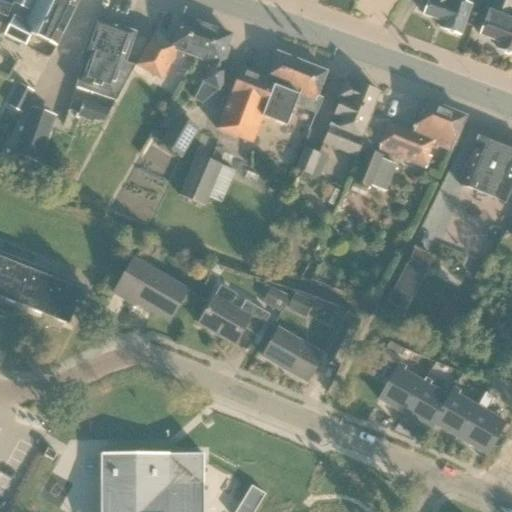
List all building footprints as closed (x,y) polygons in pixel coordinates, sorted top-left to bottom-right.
[(32,0),(29,9),(22,22),(13,17),(4,35),(25,46),(31,35),(55,47),(78,0),(32,0)] [(29,9),(32,0),(16,0),(16,3),(29,9)] [(428,0),(423,16),(443,23),(441,29),(460,36),(471,6),(453,0),(428,0)] [(511,55),(511,20),(509,20),(511,11),(511,0),(492,0),(487,17),(486,17),(479,36),(499,44),(497,50),(511,55)] [(0,36),(13,8),(0,2),(0,36)] [(116,102),(126,82),(134,66),(125,63),(136,32),(95,18),(80,62),(83,63),(75,88),(116,102)] [(195,57),(206,27),(181,18),(176,32),(174,31),(170,41),(154,33),(135,66),(162,79),(177,50),(195,57)] [(206,27),(195,57),(211,64),(202,82),(219,91),(230,69),(222,67),(228,50),(225,49),(230,36),(206,27)] [(316,97),(326,73),(276,53),(267,77),(241,67),(216,130),(250,144),(261,117),(286,127),(295,104),(297,107),(316,114),(322,99),(316,97)] [(344,80),(336,99),(340,100),(334,115),(343,119),(339,128),(330,125),(323,144),(357,158),(364,139),(361,138),(379,93),(356,84),(356,85),(344,80)] [(9,105),(23,113),(34,92),(19,84),(9,105)] [(91,99),(85,115),(111,125),(117,109),(91,99)] [(171,115),(177,105),(169,101),(164,111),(171,115)] [(425,101),(412,133),(388,124),(377,149),(425,169),(430,157),(427,156),(430,147),(436,150),(437,146),(451,152),(465,118),(425,101)] [(56,117),(30,108),(14,155),(39,164),(56,117)] [(159,145),(181,158),(199,128),(177,115),(159,145)] [(511,140),(481,128),(473,150),(459,185),(505,203),(511,184),(511,180),(510,179),(511,173),(511,140)] [(312,176),(321,155),(304,148),(295,169),(312,176)] [(385,193),(396,164),(381,158),(382,157),(366,151),(355,181),(385,193)] [(208,198),(221,204),(235,171),(195,154),(178,196),(205,207),(208,198)] [(0,291),(84,322),(98,283),(0,247),(0,291)] [(402,315),(432,258),(410,247),(381,304),(402,315)] [(187,291),(133,259),(113,293),(133,305),(134,302),(168,322),(187,291)] [(230,306),(237,295),(221,286),(214,297),(213,297),(197,324),(234,345),(244,328),(257,336),(269,315),(246,301),(240,312),(230,306)] [(290,298),(271,287),(262,302),(281,313),(290,298)] [(294,293),(287,307),(304,315),(311,301),(294,293)] [(340,364),(355,331),(341,325),(325,358),(340,364)] [(306,383),(322,355),(278,329),(262,357),(306,383)] [(423,382),(422,382),(403,371),(405,368),(399,364),(378,400),(404,415),(423,382)] [(449,398),(448,397),(429,386),(431,382),(424,379),(422,382),(423,382),(404,415),(430,430),(433,425),(449,398)] [(449,398),(433,425),(460,440),(478,408),(477,407),(457,396),(459,392),(453,388),(448,397),(449,398)] [(478,408),(460,440),(486,455),(505,423),(484,411),(492,397),(485,393),(477,407),(478,408)] [(100,505),(100,511),(203,511),(203,455),(149,455),(100,455),(100,477),(110,477),(110,505),(100,505)] [(354,484),(336,511),(384,511),(389,505),(354,484)] [(241,503),(235,511),(254,511),(265,495),(251,486),(241,503)]
